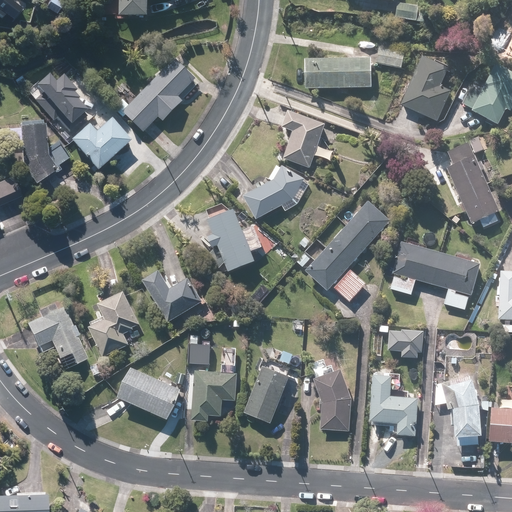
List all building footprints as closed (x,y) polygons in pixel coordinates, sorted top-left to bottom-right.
[(66,8),(55,0),(51,0),(46,8),(59,17),(66,8)] [(120,0),(121,18),(151,19),(151,0),(163,0),(120,0)] [(425,7),(399,4),(397,19),(423,22),(425,7)] [(407,52),(380,49),(378,66),(404,70),(407,52)] [(450,69),(425,56),(401,105),(438,122),(452,92),(441,86),(450,69)] [(146,133),(161,118),(166,122),(185,102),(180,97),(198,78),(177,58),(125,113),(146,133)] [(373,59),(307,59),(307,89),(373,89),(373,59)] [(499,124),(506,110),(510,112),(511,108),(511,73),(496,65),(482,93),(472,87),(463,104),(474,109),(474,111),(499,124)] [(76,122),(89,112),(75,94),(77,92),(65,76),(57,83),(50,75),(37,86),(44,95),(37,101),(53,121),(58,117),(70,132),(78,125),(76,122)] [(327,124),(290,111),(285,127),(295,131),(285,159),(311,168),(327,124)] [(91,126),(73,141),(98,171),(132,141),(113,119),(97,133),(91,126)] [(48,126),(22,127),(24,167),(37,183),(57,171),(55,168),(70,159),(59,141),(49,148),(48,126)] [(470,146),(448,156),(454,167),(447,170),(472,224),(501,211),(470,146)] [(296,198),(306,180),(282,168),(275,181),(247,196),(259,218),(296,198)] [(14,178),(0,183),(0,200),(20,193),(14,178)] [(393,221),(369,200),(306,271),(330,292),(334,287),(351,268),(393,221)] [(210,221),(215,233),(211,234),(216,248),(220,246),(230,271),(256,261),(236,210),(230,213),(228,207),(213,213),(215,218),(210,221)] [(393,272),(396,273),(391,288),(413,295),(417,279),(449,289),(444,305),(465,311),(470,295),(473,296),(482,265),(402,240),(393,272)] [(368,283),(351,268),(334,287),(351,302),(368,283)] [(511,271),(502,271),(500,320),(511,320),(511,271)] [(164,272),(147,281),(168,323),(205,304),(192,278),(172,288),(164,272)] [(126,291),(100,303),(107,319),(92,326),(106,357),(130,345),(124,332),(141,324),(126,291)] [(64,305),(27,322),(41,352),(55,346),(61,359),(72,354),(76,364),(89,359),(64,305)] [(392,355),(425,355),(425,330),(392,330),(392,355)] [(212,345),(192,345),(192,363),(212,364),(212,345)] [(292,378),(266,366),(245,412),(271,424),(292,378)] [(182,389),(134,368),(120,399),(168,420),(182,389)] [(354,398),(341,368),(314,380),(324,403),(321,430),(351,432),(354,398)] [(237,401),(238,373),(193,371),(191,419),(209,420),(210,416),(223,416),(224,401),(237,401)] [(398,434),(418,435),(419,398),(393,397),(393,376),(372,375),(370,425),(378,425),(379,422),(398,422),(398,434)] [(456,438),(459,437),(460,446),(479,444),(478,435),(483,435),(482,406),(472,377),(450,382),(437,383),(437,405),(450,402),(451,409),(456,438)] [(511,408),(493,407),(491,441),(511,442),(511,408)] [(48,511),(49,495),(0,495),(0,511),(48,511)]
